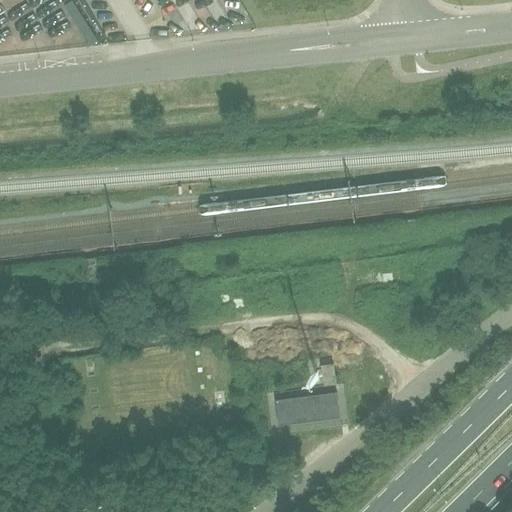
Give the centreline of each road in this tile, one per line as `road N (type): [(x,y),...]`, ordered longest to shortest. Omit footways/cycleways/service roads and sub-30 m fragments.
road 1 (track): [(419,392),(376,343),(326,320),(0,356)]
road 2 (unclassified): [(0,84),(407,40)]
road 3 (unclassified): [(511,316),(274,511)]
road 4 (primary): [(511,386),(384,511)]
